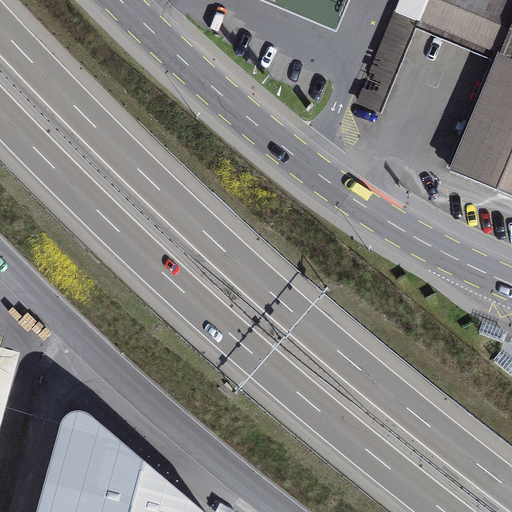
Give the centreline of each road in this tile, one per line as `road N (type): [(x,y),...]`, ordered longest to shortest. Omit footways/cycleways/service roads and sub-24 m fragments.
road 1 (motorway): [(511,489),(204,231),(0,27)]
road 2 (motorway): [(0,114),(217,324),(443,511)]
road 3 (primary): [(511,285),(343,192),(119,0)]
road 4 (residential): [(14,281),(289,511)]
